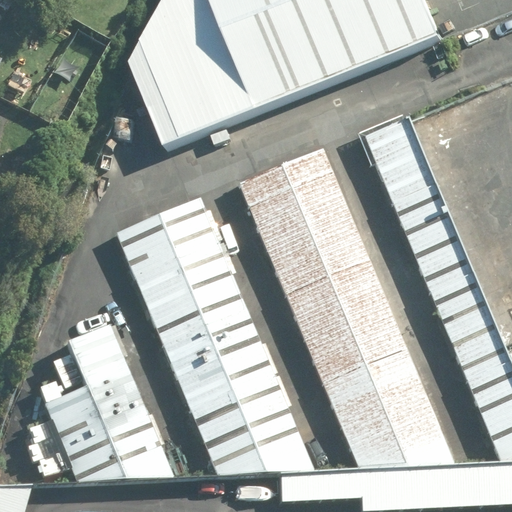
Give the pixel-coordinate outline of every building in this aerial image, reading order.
[(19,0),(0,0),(0,8),(12,15),(19,0)] [(176,0),(136,66),(170,148),(441,40),(424,0),(176,0)] [(0,187),(13,117),(0,114),(0,187)] [(511,466),(511,374),(408,123),(365,141),(505,467),(511,466)] [(459,468),(326,155),(235,193),(356,474),(459,468)] [(311,475),(195,200),(114,234),(218,481),(311,475)] [(172,484),(105,330),(66,346),(84,388),(44,405),(78,488),(172,484)] [(511,470),(280,482),(279,505),(359,501),(359,511),(473,511),(511,511),(511,470)] [(0,511),(24,511),(30,491),(0,491),(0,511)]
